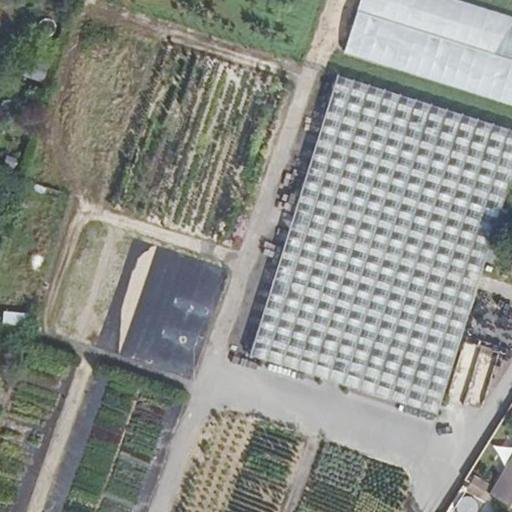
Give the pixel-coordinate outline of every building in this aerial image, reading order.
[(511,23),(490,17),(434,0),(357,0),(340,57),(346,59),(511,110),(511,23)] [(247,361),(253,362),(261,365),(434,418),(460,334),(472,295),(511,167),(511,137),(415,107),(339,84),(333,82),(305,173),(247,361)] [(15,165),(19,155),(4,150),(0,161),(15,165)] [(0,198),(4,200),(9,185),(0,182),(0,198)] [(468,393),(482,397),(496,350),(482,346),(468,393)] [(511,481),(503,496),(511,502),(511,481)] [(500,494),(485,484),(482,489),(496,499),(500,494)]
